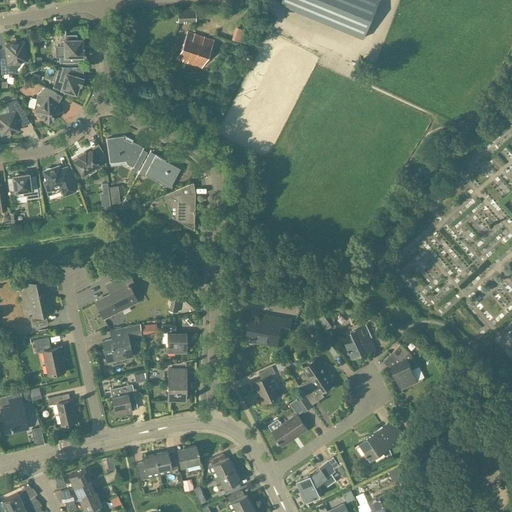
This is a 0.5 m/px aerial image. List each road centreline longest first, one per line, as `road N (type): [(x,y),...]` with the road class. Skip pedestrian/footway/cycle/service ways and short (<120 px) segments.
road 1 (residential): [(211,423),(211,165),(100,99)]
road 2 (residential): [(102,440),(67,285),(90,276)]
road 3 (residential): [(270,477),(371,405),(365,367)]
road 4 (residential): [(0,158),(65,144),(100,99)]
